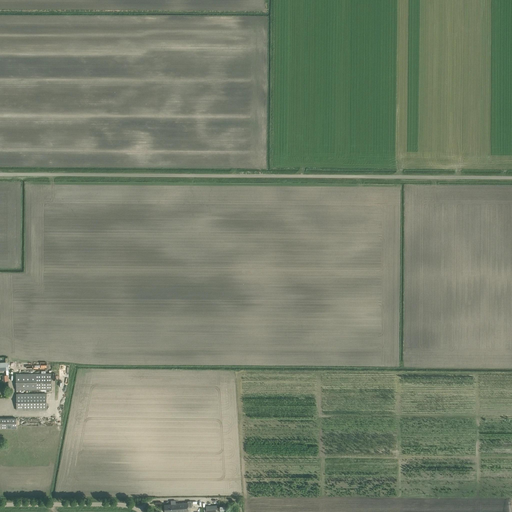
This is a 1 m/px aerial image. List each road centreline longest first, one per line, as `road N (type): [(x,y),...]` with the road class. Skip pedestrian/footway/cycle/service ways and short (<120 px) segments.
road 1 (unclassified): [(0,174),(511,178)]
road 2 (residential): [(140,511),(125,505),(0,504)]
